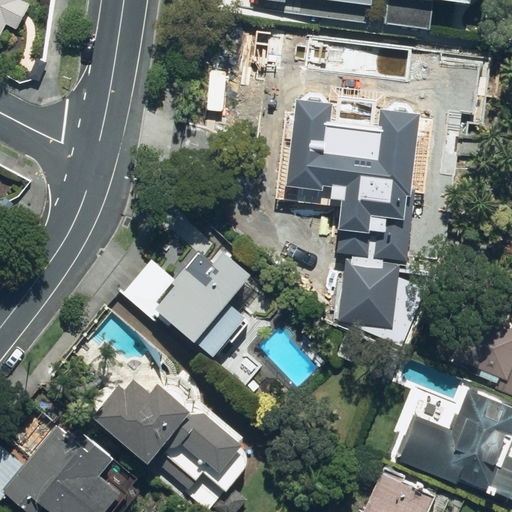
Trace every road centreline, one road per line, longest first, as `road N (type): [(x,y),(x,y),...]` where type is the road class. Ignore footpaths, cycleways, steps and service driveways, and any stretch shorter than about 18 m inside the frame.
road 1 (unclassified): [(0,326),(66,233),(99,149)]
road 2 (unclassified): [(99,149),(122,0)]
